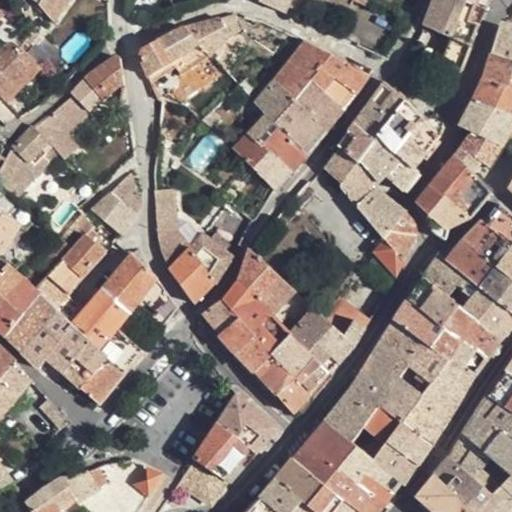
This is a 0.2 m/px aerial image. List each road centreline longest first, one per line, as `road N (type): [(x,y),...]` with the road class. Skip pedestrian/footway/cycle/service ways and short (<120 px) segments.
road 1 (residential): [(385,69),(243,244),(220,287),(191,311)]
road 2 (residential): [(191,311),(150,240),(137,85),(121,39)]
road 3 (residential): [(299,432),(432,246)]
road 4 (residential): [(397,511),(511,346)]
road 5 (residential): [(385,69),(254,7),(218,8)]
road 6 (residential): [(191,311),(243,381),(299,432)]
road 7 (residential): [(191,311),(90,427)]
road 8 (residential): [(455,114),(450,143),(407,202),(432,246)]
road 9 (residential): [(8,137),(121,39)]
road 10 (residential): [(0,337),(90,427)]
